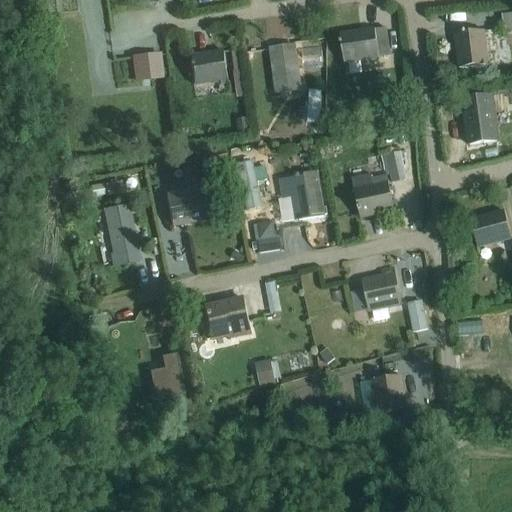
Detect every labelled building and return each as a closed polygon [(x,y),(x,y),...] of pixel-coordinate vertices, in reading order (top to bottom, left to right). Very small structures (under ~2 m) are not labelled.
[(511,15),(501,17),(503,30),(511,29),(511,15)] [(379,61),(379,59),(390,58),(386,30),(340,37),(344,66),(379,61)] [(487,66),(484,34),(484,33),(456,36),(460,71),(488,68),(487,66)] [(500,64),(496,33),(484,34),(487,66),(500,64)] [(302,92),(296,46),(269,50),(275,96),(302,92)] [(239,52),(231,53),(237,99),(246,98),(239,52)] [(190,59),(194,88),(228,83),(224,54),(190,59)] [(143,87),(143,83),(161,80),(158,57),(135,60),(138,87),(143,87)] [(499,102),(511,102),(511,87),(500,87),(499,102)] [(493,96),(460,100),(462,113),(465,112),(470,148),(496,145),(491,109),(494,108),(493,96)] [(327,122),(342,121),(341,98),(329,99),(329,111),(326,111),(327,122)] [(392,185),(407,182),(401,155),(386,158),(392,185)] [(224,171),(204,175),(208,194),(228,189),(224,171)] [(278,182),(281,201),(295,199),(299,223),(323,219),(316,173),(303,176),(303,178),(278,182)] [(372,176),(352,180),(353,185),(373,181),(372,176)] [(360,220),(394,213),(387,178),(373,181),(353,185),(360,220)] [(121,183),(105,186),(107,198),(123,194),(121,183)] [(205,221),(198,190),(165,196),(171,227),(205,221)] [(106,253),(107,256),(110,256),(112,269),(135,264),(133,253),(138,252),(127,207),(103,211),(111,252),(106,253)] [(471,223),(478,251),(511,243),(504,215),(471,223)] [(275,223),(255,227),(257,240),(277,236),(275,223)] [(260,255),(280,252),(277,236),(257,240),(260,255)] [(365,292),(351,295),(355,314),(401,305),(400,301),(403,301),(401,293),(398,294),(394,271),(382,273),(383,278),(377,279),(378,282),(363,285),(365,292)] [(265,278),(256,279),(261,309),(269,308),(265,278)] [(325,298),(337,295),(333,280),(321,283),(325,298)] [(233,304),(204,311),(211,343),(227,340),(228,342),(252,337),(249,322),(243,298),(232,301),(233,304)] [(422,304),(408,307),(414,335),(428,332),(422,304)] [(477,319),(464,321),(467,343),(480,342),(477,319)] [(105,365),(117,363),(115,352),(109,354),(95,356),(97,367),(105,365)] [(186,397),(177,359),(166,362),(167,369),(153,373),(160,402),(175,398),(175,399),(186,397)] [(255,365),(260,389),(276,386),(270,362),(255,365)] [(105,365),(109,390),(102,391),(103,399),(105,399),(106,403),(104,403),(107,420),(116,418),(115,410),(113,402),(112,402),(111,398),(123,395),(122,388),(117,363),(105,365)] [(371,414),(377,413),(377,416),(406,412),(401,378),(373,382),(375,402),(370,402),(371,414)] [(176,418),(193,414),(190,401),(173,405),(176,418)] [(346,434),(368,431),(366,416),(344,419),(346,434)]
